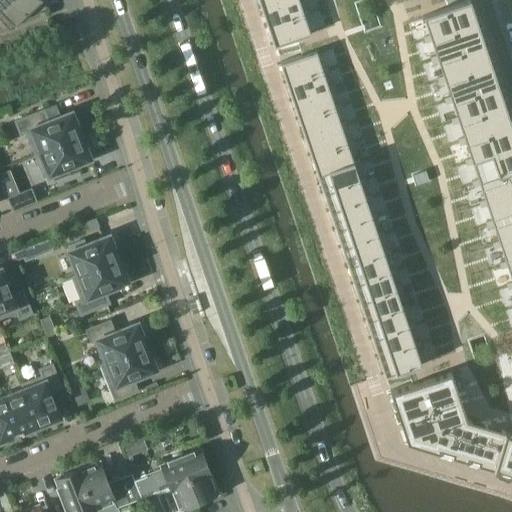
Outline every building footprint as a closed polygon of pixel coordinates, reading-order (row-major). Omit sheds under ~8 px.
[(0,0),(0,12),(12,0),(0,0)] [(12,0),(0,12),(0,19),(9,30),(23,17),(49,7),(41,0),(12,0)] [(280,0),(261,7),(267,25),(303,13),(303,11),(299,0),(280,0)] [(469,0),(463,0),(422,14),(429,33),(430,36),(477,20),(469,0)] [(303,13),(267,25),(274,44),(310,32),(304,15),(303,13)] [(477,20),(430,36),(431,39),(435,53),(436,56),(483,40),(477,20)] [(483,40),(436,56),(438,59),(442,73),(443,76),(490,61),(483,40)] [(316,50),(280,62),(286,81),(322,69),(322,67),(316,50)] [(435,53),(429,55),(431,61),(438,59),(436,56),(435,53)] [(490,61),(443,76),(444,80),(449,94),(450,97),(497,81),(490,61)] [(322,69),(286,81),(292,99),(328,87),(328,85),(323,71),(322,69)] [(442,73),(436,76),(438,82),(444,80),(443,76),(442,73)] [(497,81),(450,97),(451,100),(456,114),(457,117),(504,102),(497,81)] [(328,87),(292,99),(298,118),(334,105),(334,103),(329,89),(328,87)] [(449,94),(443,96),(445,102),(451,100),(450,97),(449,94)] [(504,102),(457,117),(458,121),(463,135),(464,138),(511,122),(504,102)] [(334,105),(298,118),(304,136),(341,124),(340,122),(335,107),(334,105)] [(40,152),(85,134),(79,119),(74,120),(71,112),(49,121),(44,109),(14,120),(20,134),(26,132),(34,155),(40,153),(40,152)] [(456,114),(450,117),(452,123),(458,121),(457,117),(456,114)] [(511,125),(511,122),(464,138),(465,141),(470,155),(471,158),(511,144),(511,125)] [(341,124),(304,136),(311,154),(347,142),(346,140),(341,125),(341,124)] [(91,149),(85,134),(40,152),(40,153),(34,155),(43,177),(51,174),(53,180),(69,173),(67,168),(90,159),(87,151),(91,149)] [(463,135),(457,137),(459,143),(465,141),(464,138),(463,135)] [(347,142),(311,154),(317,173),(353,161),(352,159),(347,144),(347,142)] [(511,144),(471,158),(472,161),(477,177),(478,180),(511,168),(511,144)] [(470,155),(464,157),(466,164),(472,161),(471,158),(470,155)] [(353,161),(317,173),(323,191),(359,179),(359,177),(354,163),(353,161)] [(412,173),(415,183),(428,179),(425,168),(412,173)] [(511,168),(478,180),(479,183),(484,197),(485,200),(511,191),(511,168)] [(477,177),(471,179),(473,185),(479,183),(478,180),(477,177)] [(359,179),(323,191),(329,209),(365,197),(365,195),(360,181),(359,179)] [(13,211),(37,201),(31,188),(7,198),(9,203),(12,210),(13,211)] [(511,191),(485,200),(486,203),(491,218),(492,221),(511,213),(511,191)] [(365,197),(329,209),(335,227),(371,215),(371,213),(366,199),(365,197)] [(484,197),(478,199),(480,205),(486,203),(485,200),(484,197)] [(511,213),(492,221),(493,224),(498,238),(499,241),(511,236),(511,213)] [(371,215),(335,227),(341,246),(378,234),(377,232),(372,217),(371,215)] [(491,218),(485,220),(487,226),(493,224),(492,221),(491,218)] [(378,234),(341,246),(347,264),(384,252),(383,250),(378,235),(378,234)] [(77,274),(77,275),(123,257),(117,241),(112,243),(109,235),(86,244),(84,239),(68,245),(71,250),(68,251),(77,274)] [(511,236),(499,241),(500,244),(504,259),(506,262),(511,259),(511,236)] [(498,238),(492,240),(494,246),(500,244),(499,241),(498,238)] [(25,262),(37,257),(32,245),(13,253),(16,261),(23,258),(25,262)] [(384,252),(347,264),(354,282),(390,270),(389,268),(384,254),(384,252)] [(129,272),(123,257),(77,275),(77,274),(71,276),(80,298),(74,300),(81,315),(110,303),(105,291),(127,282),(124,274),(129,272)] [(504,259),(498,261),(500,267),(507,265),(506,262),(504,259)] [(0,268),(0,318),(16,312),(19,319),(32,313),(23,289),(11,294),(6,281),(5,281),(0,269),(0,268)] [(390,270),(354,282),(360,300),(396,288),(395,286),(390,272),(390,270)] [(396,288),(360,300),(366,319),(402,306),(401,304),(396,290),(396,288)] [(402,306),(366,319),(372,337),(408,325),(407,323),(403,308),(402,306)] [(105,362),(106,363),(151,345),(145,329),(140,331),(137,323),(115,331),(110,319),(86,329),(91,342),(96,340),(105,362)] [(47,344),(56,341),(49,324),(40,327),(47,344)] [(408,325),(372,337),(378,355),(414,343),(413,341),(409,326),(408,325)] [(0,354),(9,351),(4,339),(0,341),(0,354)] [(414,343),(378,355),(384,374),(421,362),(415,345),(414,343)] [(114,400),(138,391),(133,379),(156,370),(153,362),(157,360),(151,345),(106,363),(105,362),(100,364),(114,400)] [(9,351),(2,354),(5,362),(12,359),(9,351)] [(21,383),(23,389),(24,389),(39,426),(60,418),(55,405),(50,392),(62,387),(52,363),(39,368),(41,375),(21,383)] [(450,369),(390,390),(391,393),(394,391),(399,406),(396,407),(401,423),(404,422),(409,435),(405,436),(407,441),(438,450),(439,446),(452,450),(451,454),(466,458),(467,455),(478,458),(477,461),(495,467),(496,463),(509,467),(508,470),(511,471),(511,409),(509,411),(459,396),(450,369)] [(145,387),(148,394),(159,390),(156,383),(145,387)] [(23,389),(4,397),(19,434),(24,432),(39,426),(24,389),(23,389)] [(19,434),(4,397),(0,398),(0,441),(14,436),(19,434)] [(158,491),(169,486),(210,471),(201,449),(193,452),(193,450),(167,460),(168,462),(160,465),(162,468),(134,480),(141,498),(158,491)] [(114,511),(119,510),(118,507),(129,503),(120,479),(109,483),(100,460),(77,470),(93,511),(114,511)] [(93,511),(77,470),(55,478),(58,486),(56,486),(66,511),(62,511),(93,511)] [(172,511),(219,494),(210,471),(169,486),(158,491),(166,511),(172,511)] [(120,479),(129,503),(141,498),(134,480),(132,474),(120,479)]
